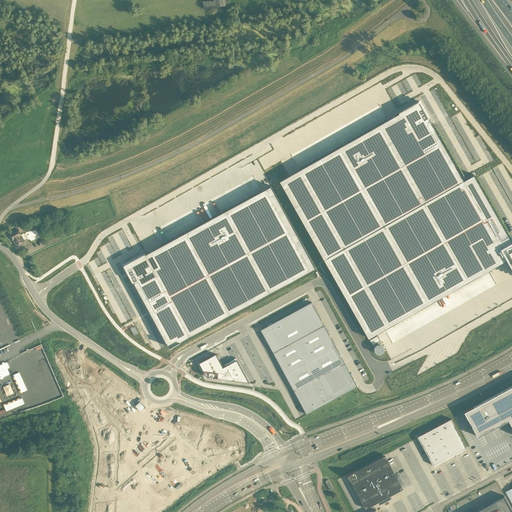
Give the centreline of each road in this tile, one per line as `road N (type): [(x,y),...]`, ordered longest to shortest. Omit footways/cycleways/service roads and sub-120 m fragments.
road 1 (unclassified): [(0,218),(179,151),(332,64),(416,0)]
road 2 (unclassified): [(511,303),(378,374),(321,281),(186,353)]
road 3 (unclassified): [(246,153),(392,69),(413,66),(441,81),(511,169)]
road 4 (unclassified): [(246,153),(107,231),(89,256),(35,295)]
road 5 (unknown): [(270,139),(337,260),(327,275)]
road 6 (primary): [(419,409),(289,454)]
road 7 (unclassified): [(157,413),(204,466),(156,511)]
road 8 (primary): [(296,465),(419,409)]
road 9 (tertiary): [(289,454),(255,416),(175,390)]
road 10 (tertiary): [(171,398),(245,423),(278,459)]
